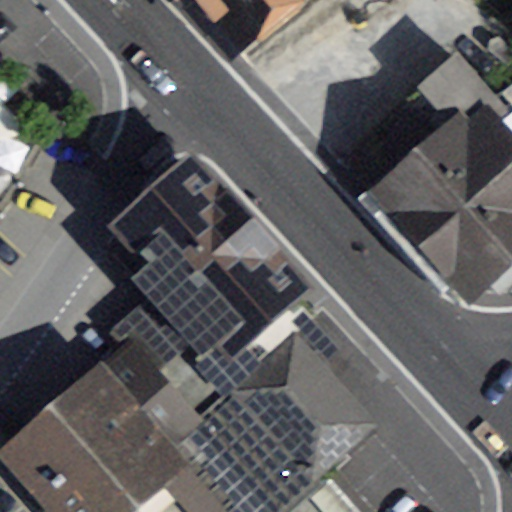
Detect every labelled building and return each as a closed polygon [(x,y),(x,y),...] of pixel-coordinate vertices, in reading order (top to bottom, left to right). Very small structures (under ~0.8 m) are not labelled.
[(190,0),(236,51),(297,0),(190,0)] [(511,84),(492,103),(454,62),(352,161),(458,282),(469,287),(482,285),(511,258),(511,84)] [(190,424),(232,388),(283,341),(312,316),(293,295),(297,291),(190,171),(123,231),(129,237),(113,251),(194,340),(150,379),(190,424)] [(167,445),(182,462),(215,500),(225,511),(289,511),(319,486),(311,478),(364,431),(310,371),(337,347),(318,327),(292,350),(283,341),(232,388),(190,424),(167,445)] [(201,511),(215,500),(182,462),(167,445),(190,424),(150,379),(132,359),(10,465),(52,511),(201,511)]
